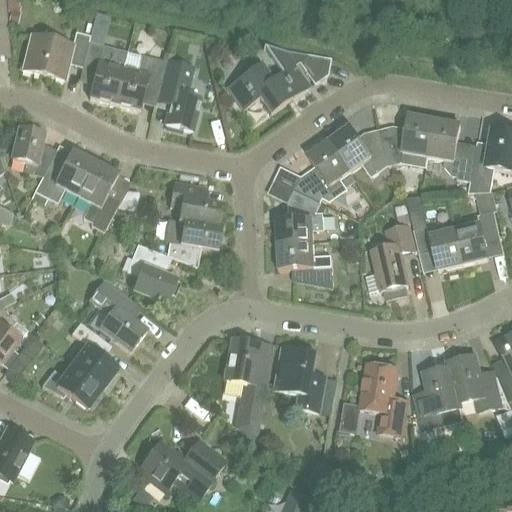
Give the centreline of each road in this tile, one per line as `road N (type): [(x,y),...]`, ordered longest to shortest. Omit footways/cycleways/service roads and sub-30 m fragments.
road 1 (residential): [(511,108),(361,89),(243,170)]
road 2 (residential): [(511,296),(425,336),(243,316)]
road 3 (residential): [(0,102),(32,105),(174,160),(243,170)]
road 4 (residential): [(243,316),(193,333),(104,453)]
road 5 (residential): [(243,316),(243,170)]
